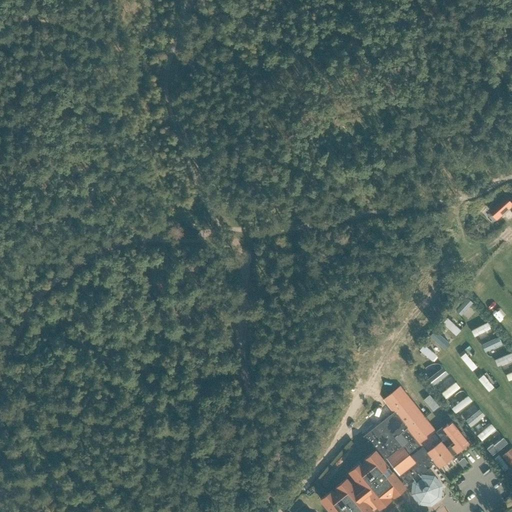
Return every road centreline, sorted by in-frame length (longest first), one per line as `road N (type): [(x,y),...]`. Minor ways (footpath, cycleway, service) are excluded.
road 1 (track): [(241,236),(248,267),(240,350),(261,423),(240,511)]
road 2 (track): [(511,223),(448,273),(367,386)]
road 3 (unclassified): [(367,386),(341,435),(279,511)]
